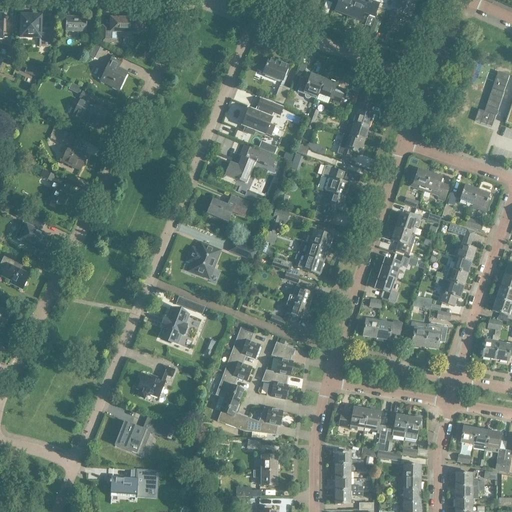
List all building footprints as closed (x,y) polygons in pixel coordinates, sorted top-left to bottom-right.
[(329,0),(332,1),(334,2),(335,1),(338,2),(335,9),(348,14),(353,0),(329,0)] [(353,0),(348,14),(361,19),(364,12),(366,13),(366,14),(374,17),(379,4),(369,0),(353,0)] [(413,5),(400,0),(398,0),(394,12),(391,11),(385,27),(395,31),(400,18),(399,18),(400,15),(410,18),(412,12),(410,11),(413,5)] [(37,22),(35,19),(36,16),(21,16),(20,38),(39,38),(39,47),(54,48),(54,31),(40,30),(41,22),(37,22)] [(65,32),(66,32),(65,38),(78,39),(78,32),(86,32),(87,18),(66,17),(65,32)] [(102,26),(102,42),(114,42),(120,43),(120,36),(130,37),(130,33),(139,33),(140,28),(140,27),(145,27),(145,19),(111,18),(110,26),(102,26)] [(96,45),(93,52),(100,55),(103,49),(96,45)] [(97,79),(104,83),(106,79),(114,83),(112,87),(119,90),(127,73),(118,69),(121,63),(111,58),(106,70),(102,69),(97,79)] [(288,66),(268,58),(262,74),(282,82),(288,66)] [(44,72),(30,66),(27,74),(41,79),(44,72)] [(478,110),(474,121),(491,127),(509,76),(497,72),(484,112),(478,110)] [(297,93),(316,100),(318,94),(323,80),(310,75),(308,81),(302,79),(298,89),(297,93)] [(330,101),(339,105),(343,95),(337,92),(338,92),(334,89),(337,83),(331,80),(330,82),(323,80),(318,94),(331,99),(330,101)] [(280,86),(273,102),(284,106),(290,90),(280,86)] [(99,130),(107,114),(96,109),(100,101),(82,93),(79,98),(82,99),(77,109),(76,108),(72,117),(99,130)] [(356,107),(359,108),(354,124),(368,128),(370,121),(372,122),(374,116),(365,113),(366,110),(367,110),(371,98),(360,95),(356,107)] [(271,119),(273,113),(279,116),(282,108),(260,99),(257,107),(258,107),(256,113),(248,109),(242,126),(245,127),(243,132),(253,135),(254,131),(265,135),(265,134),(270,136),(274,127),(269,125),(271,119)] [(318,112),(312,110),(308,121),(314,123),(318,112)] [(348,122),(344,135),(349,137),(364,141),(368,128),(354,124),(348,122)] [(69,147),(68,148),(62,161),(80,170),(87,155),(75,149),(80,138),(63,130),(60,136),(72,142),(69,147)] [(344,135),(338,154),(340,155),(351,158),(353,152),(359,154),(364,141),(349,137),(344,135)] [(229,164),(225,175),(247,184),(256,161),(272,167),(276,157),(250,146),(249,148),(243,146),(237,163),(236,167),(229,164)] [(286,153),(283,159),(291,162),(293,157),(286,153)] [(295,155),(292,163),(297,164),(301,163),(303,158),(302,158),(303,156),(297,154),(297,156),(295,155)] [(323,191),(326,192),(345,198),(349,185),(343,183),(347,173),(325,166),(321,176),(327,178),(323,191)] [(55,176),(45,170),(41,177),(52,182),(55,176)] [(423,192),(430,174),(418,170),(416,173),(414,173),(410,187),(423,192)] [(430,174),(423,192),(436,196),(437,192),(440,193),(437,200),(443,202),(449,187),(440,184),(442,178),(430,174)] [(50,201),(62,207),(70,191),(54,183),(51,189),(55,191),(50,201)] [(471,206),(477,190),(464,185),(459,200),(467,202),(466,204),(471,206)] [(488,214),(492,203),(487,201),(489,194),(477,190),(471,206),(471,208),(488,214)] [(342,205),(345,198),(326,192),(320,207),(318,206),(313,219),(330,225),(335,209),(342,212),(344,206),(342,205)] [(246,193),(244,197),(254,201),(256,197),(246,193)] [(280,195),(277,205),(285,207),(288,198),(280,195)] [(216,202),(212,200),(207,212),(215,214),(214,216),(220,219),(221,217),(228,220),(232,212),(243,216),(249,203),(237,198),(234,205),(229,202),(227,206),(220,203),(220,202),(216,201),(216,202)] [(417,202),(406,198),(404,204),(415,208),(417,202)] [(441,218),(448,220),(452,207),(445,205),(441,218)] [(42,229),(45,221),(20,209),(16,216),(25,221),(24,224),(22,223),(14,239),(30,246),(29,248),(34,251),(35,249),(41,251),(45,242),(44,242),(47,236),(38,231),(39,228),(42,229)] [(272,218),(270,225),(275,227),(278,220),(286,223),(288,214),(274,210),(271,218),(272,218)] [(426,220),(438,224),(441,218),(429,214),(426,220)] [(400,215),(395,228),(410,233),(413,226),(418,228),(420,222),(421,218),(416,216),(415,220),(400,215)] [(483,225),(467,219),(465,226),(481,231),(483,225)] [(469,248),(474,232),(466,230),(450,225),(448,231),(464,237),(461,245),(457,258),(471,262),(475,250),(469,248)] [(309,227),(304,242),(310,244),(327,250),(331,237),(322,234),(323,231),(309,227)] [(410,233),(395,228),(391,241),(406,246),(410,233)] [(431,247),(433,241),(425,239),(423,245),(431,247)] [(193,249),(187,262),(192,264),(191,267),(198,270),(197,274),(209,279),(220,251),(201,243),(198,251),(193,249)] [(306,257),(323,262),(327,250),(310,244),(306,257)] [(244,247),(240,256),(252,262),(257,252),(244,247)] [(29,275),(20,271),(25,260),(7,251),(1,263),(7,266),(2,275),(15,282),(14,284),(22,289),(29,275)] [(412,258),(425,262),(427,256),(414,251),(412,258)] [(385,259),(380,274),(395,279),(399,266),(406,268),(406,266),(414,269),(416,262),(409,259),(409,260),(397,256),(395,262),(385,259)] [(319,275),(323,262),(306,257),(303,264),(298,262),(296,268),(319,275)] [(471,262),(457,258),(453,270),(467,274),(471,262)] [(285,271),(288,264),(274,259),(271,266),(285,271)] [(447,276),(437,273),(435,277),(437,278),(463,286),(467,274),(453,270),(449,268),(447,276)] [(286,273),(284,279),(297,284),(299,277),(286,273)] [(390,292),(395,279),(380,274),(375,289),(384,292),(382,298),(394,302),(397,294),(390,292)] [(511,291),(511,277),(504,275),(500,287),(511,291)] [(435,283),(447,287),(445,294),(443,294),(439,305),(453,309),(457,298),(459,299),(463,286),(437,278),(435,283)] [(511,291),(500,287),(496,299),(511,304),(511,291)] [(308,307),(312,294),(297,289),(294,297),(286,294),(284,299),(308,307)] [(431,299),(415,296),(411,306),(418,307),(430,309),(431,299)] [(179,298),(176,305),(202,315),(204,308),(179,298)] [(289,306),(287,314),(286,313),(284,319),(295,323),(297,318),(304,320),(308,307),(284,299),(282,304),(289,306)] [(511,304),(496,299),(492,311),(507,316),(509,310),(511,310),(511,304)] [(382,302),(370,300),(369,307),(380,309),(382,302)] [(409,319),(416,320),(418,307),(411,306),(409,319)] [(164,327),(160,337),(174,343),(178,333),(183,335),(186,326),(184,325),(188,315),(171,308),(167,319),(165,318),(164,320),(162,326),(164,327)] [(0,331),(1,332),(10,314),(0,309),(0,331)] [(450,314),(438,312),(437,319),(449,321),(450,314)] [(270,322),(283,327),(285,320),(272,315),(270,322)] [(375,339),(378,322),(365,320),(364,330),(362,330),(362,335),(363,335),(362,337),(375,339)] [(499,337),(501,323),(489,320),(487,328),(495,330),(494,336),(499,337)] [(378,322),(375,339),(389,341),(390,335),(399,336),(401,326),(392,325),(392,324),(378,322)] [(224,336),(228,328),(219,325),(218,327),(216,327),(215,330),(215,333),(218,336),(221,337),(221,335),(224,336)] [(232,350),(245,355),(245,356),(255,359),(259,346),(250,342),(254,333),(240,328),(232,350)] [(411,345),(424,347),(427,331),(414,329),(411,345)] [(440,334),(427,331),(424,347),(437,350),(440,334)] [(484,341),(481,357),(495,360),(497,344),(499,337),(494,336),(493,343),(484,341)] [(288,376),(290,376),(292,362),(290,362),(291,356),(292,357),(295,350),(276,343),(271,356),(278,359),(276,373),(288,375),(288,376)] [(497,344),(495,360),(508,362),(509,356),(511,356),(511,343),(510,344),(510,346),(497,344)] [(246,381),(251,368),(242,364),(245,356),(245,355),(232,350),(224,373),(237,378),(246,381)] [(137,388),(138,389),(135,395),(145,399),(147,393),(159,397),(165,381),(165,380),(167,375),(172,377),(175,370),(164,365),(158,381),(142,375),(137,388)] [(185,366),(182,373),(192,377),(195,370),(185,366)] [(276,373),(265,370),(261,382),(269,383),(266,396),(285,400),(287,386),(286,386),(288,376),(288,375),(276,373)] [(224,399),(225,399),(238,404),(243,390),(234,387),(237,378),(224,373),(215,396),(224,399)] [(225,399),(224,399),(220,412),(217,422),(243,431),(248,418),(234,413),(238,404),(225,399)] [(264,408),(259,422),(248,418),(243,431),(275,435),(277,425),(279,426),(282,412),(264,408)] [(356,430),(356,427),(364,428),(367,411),(353,408),(352,416),(348,416),(348,415),(341,414),(338,426),(350,428),(350,429),(356,430)] [(367,411),(364,428),(371,430),(370,432),(377,434),(377,433),(380,434),(378,443),(385,445),(385,442),(387,432),(388,427),(378,425),(381,413),(375,412),(375,411),(368,410),(368,411),(367,411)] [(171,425),(148,416),(142,429),(124,421),(123,423),(117,437),(114,445),(140,456),(141,456),(150,433),(166,439),(171,425)] [(393,433),(392,436),(404,438),(405,433),(408,418),(396,416),(393,431),(393,433)] [(404,438),(404,439),(410,439),(416,441),(417,435),(420,419),(413,418),(408,418),(405,433),(404,438)] [(463,427),(460,443),(473,445),(476,429),(463,427)] [(476,429),(473,445),(472,449),(485,451),(488,432),(476,429)] [(498,449),(501,434),(488,432),(485,451),(498,453),(495,471),(501,472),(505,451),(498,449)] [(360,455),(375,457),(376,450),(362,447),(360,455)] [(402,455),(416,457),(417,451),(403,448),(402,455)] [(376,457),(400,461),(401,455),(377,450),(376,457)] [(511,455),(511,451),(511,452),(505,451),(501,472),(508,473),(511,455)] [(350,460),(350,453),(335,453),(335,466),(362,466),(362,461),(355,461),(355,460),(350,460)] [(469,464),(470,457),(458,455),(457,462),(469,464)] [(262,463),(262,471),(276,471),(276,469),(277,469),(277,463),(276,463),(276,456),(260,456),(260,463),(262,463)] [(413,463),(409,463),(409,465),(404,465),(404,478),(420,478),(420,465),(413,465),(413,463)] [(356,471),(362,471),(362,466),(335,466),(335,479),(350,479),(350,473),(356,473),(356,471)] [(112,477),(111,495),(135,496),(136,494),(146,494),(147,486),(156,486),(157,470),(131,469),(130,480),(119,479),(119,478),(112,477)] [(275,486),(276,486),(276,471),(262,471),(260,471),(260,486),(269,486),(269,487),(275,488),(275,486)] [(483,478),(496,480),(496,473),(484,471),(483,478)] [(471,481),(471,474),(455,474),(454,487),(484,487),(484,482),(477,482),(477,481),(471,481)] [(398,478),(398,490),(403,491),(420,491),(420,478),(404,478),(398,478)] [(362,492),(362,486),(357,487),(357,485),(350,485),(350,479),(335,479),(335,492),(362,492)] [(454,487),(454,499),(471,499),(477,499),(477,492),(484,492),(484,487),(454,487)] [(236,497),(261,497),(261,491),(251,491),(251,488),(236,488),(236,497)] [(398,490),(398,503),(403,503),(420,503),(420,491),(403,491),(398,490)] [(335,505),(350,505),(350,497),(362,497),(362,492),(335,492),(335,505)] [(471,499),(454,499),(454,511),(471,511),(471,499)] [(419,511),(420,503),(403,503),(403,511),(419,511)]
